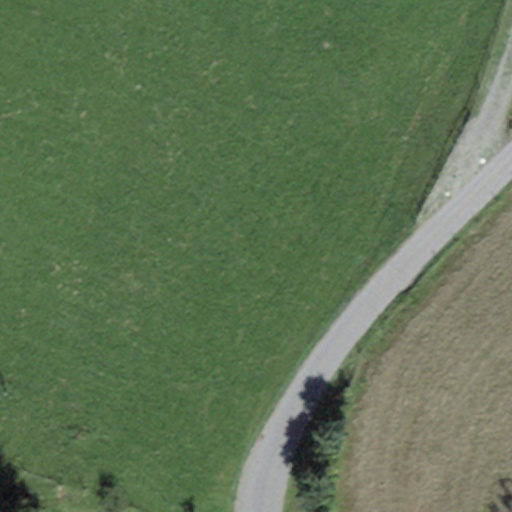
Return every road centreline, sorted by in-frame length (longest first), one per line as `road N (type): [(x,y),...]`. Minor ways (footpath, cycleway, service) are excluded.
road 1 (track): [(258,511),(269,458),(372,299),(511,157)]
road 2 (track): [(511,44),(455,211)]
